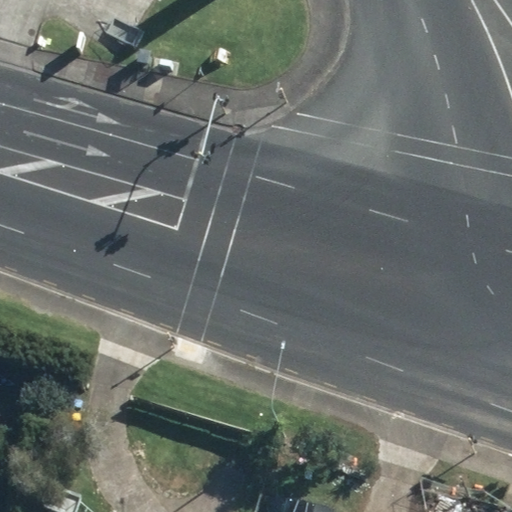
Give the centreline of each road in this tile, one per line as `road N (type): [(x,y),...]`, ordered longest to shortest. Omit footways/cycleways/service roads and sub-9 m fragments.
road 1 (primary): [(480,315),(0,163)]
road 2 (secondary): [(480,315),(485,116),(472,0)]
